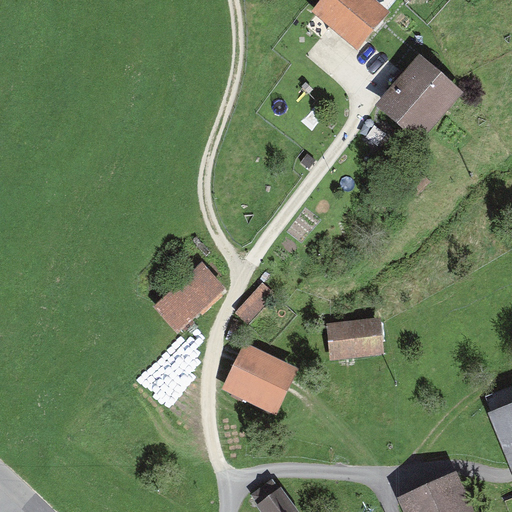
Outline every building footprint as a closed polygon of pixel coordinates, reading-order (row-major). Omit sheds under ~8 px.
[(403,18),(380,0),(338,0),(323,17),(371,57),(403,18)] [(455,94),(420,63),(382,105),(417,136),(455,94)] [(315,162),(307,156),(301,164),(309,170),(315,162)] [(201,271),(150,311),(177,344),(227,305),(201,271)] [(280,305),(260,287),(237,312),(257,330),(280,305)] [(382,323),(333,329),(338,367),(387,360),(382,323)] [(292,375),(239,350),(218,395),(270,420),(292,375)] [(511,406),(488,416),(511,473),(511,406)] [(468,511),(453,478),(404,500),(409,511),(468,511)] [(296,511),(277,485),(256,500),(264,511),(296,511)]
